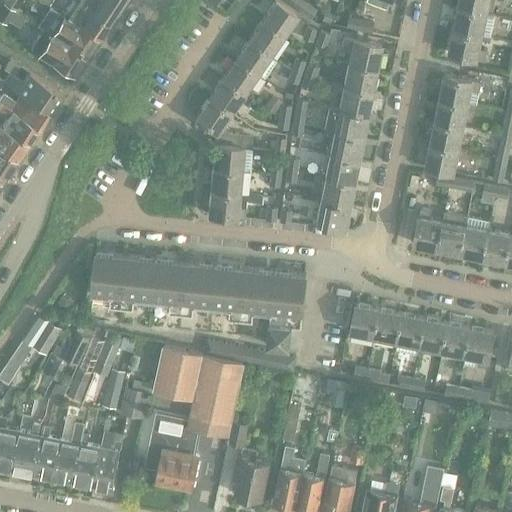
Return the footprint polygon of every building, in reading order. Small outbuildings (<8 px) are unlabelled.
[(53,0),(5,0),(4,3),(16,10),(23,0),(40,0),(50,6),(53,0)] [(72,0),(64,14),(100,38),(111,22),(76,0),(72,0)] [(76,0),(111,22),(125,0),(76,0)] [(210,0),(228,12),(235,0),(210,0)] [(284,0),(299,10),(305,2),(302,0),(284,0)] [(363,0),(387,8),(390,0),(401,4),(402,0),(363,0)] [(460,0),(459,7),(488,13),(490,0),(460,0)] [(275,1),(263,18),(285,35),(298,16),(275,1)] [(305,2),(299,10),(310,18),(316,10),(305,2)] [(3,6),(0,12),(0,20),(8,24),(15,12),(3,6)] [(459,7),(454,30),(483,37),(488,13),(459,7)] [(325,11),(322,20),(331,23),(334,14),(325,11)] [(51,33),(88,57),(100,38),(64,14),(51,33)] [(349,17),(347,27),(359,29),(360,19),(349,17)] [(263,18),(250,38),(272,54),(285,35),(263,18)] [(360,19),(359,29),(371,31),(373,22),(360,19)] [(302,38),(313,42),(317,29),(306,25),(302,38)] [(31,48),(38,53),(75,77),(88,57),(51,33),(43,28),(31,48)] [(315,44),(326,48),(331,33),(320,29),(315,44)] [(481,49),(483,37),(454,30),(449,53),(487,61),(489,50),(481,49)] [(351,50),(348,65),(377,69),(382,45),(343,37),(341,48),(351,50)] [(238,55),(260,72),(266,76),(278,58),(272,54),(250,38),(238,55)] [(238,55),(224,75),(246,93),(260,72),(238,55)] [(296,57),(292,68),(303,72),(306,61),(296,57)] [(308,63),(304,75),(316,79),(319,67),(308,63)] [(348,65),(344,87),(373,89),(377,69),(348,65)] [(299,83),(303,72),(292,68),(288,79),(299,83)] [(22,93),(21,94),(50,113),(63,94),(29,71),(23,81),(9,72),(3,81),(22,93)] [(445,74),(440,97),(470,104),(471,102),(478,104),(483,81),(445,74)] [(224,75),(209,97),(232,112),(246,93),(224,75)] [(316,79),(304,75),(300,87),(312,91),(316,79)] [(344,87),(339,107),(368,113),(373,89),(344,87)] [(0,96),(0,101),(0,102),(40,128),(50,113),(21,94),(16,101),(3,92),(0,96)] [(268,101),(264,106),(273,113),(280,103),(282,101),(273,94),(268,101)] [(216,131),(215,142),(238,144),(239,133),(228,132),(228,127),(224,124),(232,112),(209,97),(196,117),(216,131)] [(440,97),(436,120),(466,127),(470,104),(440,97)] [(296,99),(293,123),(304,125),(308,101),(296,99)] [(0,113),(6,118),(1,125),(1,126),(29,145),(40,128),(0,102),(0,113)] [(280,103),(278,116),(290,118),(292,105),(280,103)] [(325,129),(335,131),(363,136),(368,113),(339,107),(329,106),(325,129)] [(288,130),(290,118),(278,116),(277,128),(288,130)] [(436,120),(431,143),(458,149),(461,149),(466,127),(436,120)] [(291,135),(302,137),(304,125),(293,123),(291,135)] [(511,124),(505,123),(503,133),(511,134),(511,124)] [(0,149),(18,161),(29,145),(1,126),(1,125),(0,124),(0,149)] [(335,131),(329,158),(358,162),(363,136),(335,131)] [(511,134),(503,133),(500,144),(511,146),(511,144),(511,134)] [(275,136),(273,150),(285,152),(287,138),(275,136)] [(215,143),(213,167),(243,170),(245,147),(238,146),(215,143)] [(431,143),(426,167),(456,173),(461,149),(458,149),(431,143)] [(500,144),(498,155),(509,157),(511,146),(500,144)] [(0,173),(6,178),(18,161),(0,149),(0,173)] [(498,155),(496,167),(507,169),(509,157),(498,155)] [(288,156),(286,169),(298,170),(299,158),(288,156)] [(329,158),(325,181),(353,184),(358,162),(329,158)] [(272,161),(271,173),(281,175),(283,162),(272,161)] [(213,167),(210,193),(240,195),(241,193),(248,193),(250,170),(243,170),(213,167)] [(496,167),(493,179),(504,182),(507,169),(496,167)] [(286,169),(285,181),(296,183),(298,170),(286,169)] [(269,186),(280,187),(281,175),(271,173),(269,186)] [(436,184),(450,187),(453,177),(438,174),(436,184)] [(453,177),(450,187),(473,192),(476,182),(453,177)] [(325,181),(320,205),(349,207),(353,184),(325,181)] [(482,194),(497,197),(500,185),(485,182),(482,194)] [(500,185),(497,197),(509,200),(511,188),(500,185)] [(210,193),(208,214),(246,218),(247,207),(239,207),(240,195),(210,193)] [(320,205),(316,222),(345,228),(349,207),(320,205)] [(267,206),(266,220),(275,221),(277,207),(267,206)] [(415,244),(437,249),(443,219),(431,216),(433,209),(422,206),(415,244)] [(282,209),(280,221),(290,222),(291,211),(282,209)] [(443,219),(437,249),(461,253),(468,216),(445,211),(443,219)] [(468,216),(461,253),(484,258),(490,228),(491,221),(468,216)] [(511,232),(490,228),(484,258),(506,262),(511,236),(511,232)] [(292,327),(301,327),(302,328),(307,274),(277,271),(277,268),(276,268),(276,271),(217,265),(217,262),(216,262),(216,264),(157,258),(158,256),(157,256),(156,258),(96,252),(91,297),(110,299),(110,308),(134,310),(134,302),(170,305),(169,314),(193,316),(194,308),(230,312),(229,320),(253,322),(254,314),(271,316),(268,345),(290,348),(292,327)] [(357,303),(352,328),(351,333),(353,333),(351,339),(372,344),(374,337),(382,308),(357,303)] [(382,308),(374,337),(398,342),(406,313),(382,308)] [(406,313),(398,342),(397,349),(420,354),(422,347),(427,317),(406,313)] [(427,317),(422,347),(443,351),(449,322),(427,317)] [(31,332),(38,336),(33,344),(48,353),(64,328),(48,318),(47,321),(44,325),(38,321),(31,332)] [(449,322),(443,351),(467,356),(473,326),(449,322)] [(473,326),(467,356),(479,359),(477,366),(488,369),(495,331),(473,326)] [(79,364),(92,337),(78,330),(65,358),(79,364)] [(97,332),(81,366),(92,371),(107,336),(97,332)] [(113,366),(120,349),(124,338),(110,332),(99,360),(113,366)] [(24,338),(0,372),(0,377),(10,384),(33,344),(24,338)] [(205,351),(294,369),(296,357),(222,342),(208,339),(205,351)] [(58,344),(53,353),(64,358),(69,349),(58,344)] [(150,382),(149,388),(151,388),(155,389),(173,393),(195,398),(192,413),(191,419),(189,425),(187,437),(191,437),(189,449),(196,451),(200,428),(229,434),(232,422),(238,393),(244,362),(164,344),(156,381),(153,381),(150,380),(150,382)] [(53,353),(52,352),(42,371),(55,377),(64,358),(53,353)] [(355,365),(353,376),(366,379),(368,368),(355,365)] [(368,368),(366,379),(380,382),(382,371),(368,368)] [(401,374),(399,386),(412,389),(414,377),(401,374)] [(69,393),(68,395),(81,400),(84,393),(88,382),(88,381),(76,377),(75,376),(69,393)] [(328,379),(326,389),(345,393),(347,382),(348,381),(329,377),(328,379)] [(414,377),(412,389),(425,391),(428,380),(414,377)] [(118,408),(123,383),(110,380),(104,405),(118,408)] [(446,384),(444,395),(459,398),(461,387),(446,384)] [(145,419),(150,391),(127,386),(122,414),(145,419)] [(461,387),(459,398),(472,401),(474,389),(461,387)] [(406,395),(404,406),(417,408),(418,399),(418,397),(406,395)] [(426,397),(423,410),(437,413),(440,400),(426,397)] [(290,405),(283,438),(294,440),(301,407),(290,405)] [(489,424),(511,428),(511,412),(493,408),(489,424)] [(154,430),(146,466),(160,469),(158,479),(162,480),(161,484),(174,487),(175,483),(192,487),(195,475),(199,476),(201,462),(199,461),(201,452),(196,451),(189,449),(191,437),(187,437),(189,425),(191,419),(157,412),(154,430)] [(2,417),(0,426),(0,467),(11,469),(19,429),(7,426),(8,418),(2,417)] [(62,438),(54,478),(73,482),(84,433),(86,423),(77,421),(73,440),(62,438)] [(235,421),(230,444),(244,446),(248,424),(235,421)] [(19,429),(11,469),(34,474),(42,433),(40,433),(41,425),(34,423),(32,431),(19,429)] [(42,433),(34,474),(54,478),(62,438),(50,435),(51,427),(44,425),(42,433)] [(330,428),(328,439),(337,441),(339,431),(339,430),(330,428)] [(84,433),(73,482),(92,486),(100,445),(88,443),(90,435),(84,433)] [(100,445),(92,486),(112,490),(120,449),(122,448),(123,441),(116,440),(114,448),(100,445)] [(275,502),(297,507),(304,472),(291,469),(296,447),(288,445),(275,502)] [(352,447),(350,461),(364,464),(367,449),(352,447)] [(304,472),(297,507),(318,511),(330,454),(321,452),(316,475),(304,472)] [(271,463),(238,456),(234,479),(238,480),(235,495),(263,501),(271,463)] [(428,462),(425,476),(430,477),(426,495),(425,503),(433,504),(437,505),(439,498),(442,484),(441,484),(442,481),(442,480),(444,471),(445,466),(428,462)] [(323,510),(328,511),(349,511),(358,469),(333,464),(330,476),(323,510)] [(385,492),(369,488),(364,511),(394,511),(400,483),(399,483),(401,473),(392,471),(390,481),(387,480),(385,492)] [(468,511),(450,508),(451,501),(452,501),(458,475),(444,472),(442,483),(442,485),(444,486),(441,499),(445,500),(444,507),(441,507),(440,511),(468,511)] [(425,503),(408,499),(405,511),(431,511),(433,504),(425,503)]
